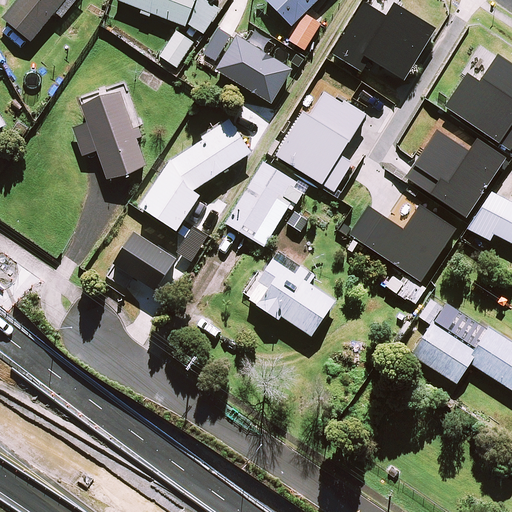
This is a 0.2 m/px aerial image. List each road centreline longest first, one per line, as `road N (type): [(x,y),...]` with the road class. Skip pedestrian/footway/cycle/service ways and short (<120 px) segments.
road 1 (residential): [(356,511),(92,335)]
road 2 (motorway): [(0,330),(216,511)]
road 3 (residential): [(362,191),(482,0)]
road 4 (motorway): [(0,412),(175,511)]
